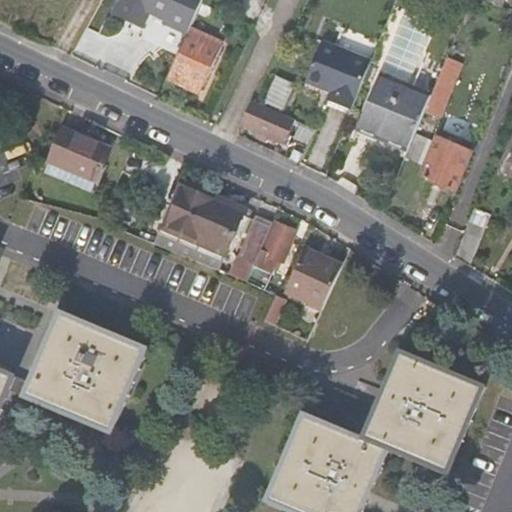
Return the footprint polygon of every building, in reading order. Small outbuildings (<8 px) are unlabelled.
[(474,0),(470,17),(501,26),(505,9),(474,0)] [(346,127),(374,59),(338,45),(330,64),(318,60),(302,99),(327,110),(324,119),(346,127)] [(183,50),(162,95),(196,111),(217,65),(183,50)] [(454,76),(443,71),(426,113),(421,125),(432,130),(454,76)] [(288,108),(293,80),(275,77),(270,104),(288,108)] [(421,125),(426,113),(377,93),(352,153),(374,162),(379,150),(405,161),(421,125)] [(293,138),(278,131),(247,117),(236,139),(283,160),(293,138)] [(45,171),(90,199),(107,166),(63,141),(45,171)] [(374,162),(401,172),(405,161),(379,150),(374,162)] [(411,192),(450,208),(466,166),(426,151),(411,192)] [(160,243),(154,240),(143,260),(208,287),(233,230),(176,206),(160,243)] [(487,227),(471,220),(457,256),(472,265),(487,227)] [(107,230),(96,225),(95,226),(89,237),(101,243),(107,230)] [(256,262),(265,240),(249,232),(222,293),(238,300),(256,262)] [(238,300),(252,306),(268,269),(276,272),(290,241),(273,233),(258,263),(256,262),(238,300)] [(316,324),(334,286),(302,269),(284,308),(316,324)] [(16,409),(101,448),(139,363),(54,325),(16,409)] [(358,511),(377,471),(435,498),(474,410),(391,372),(351,456),(294,430),(257,511),(358,511)]
